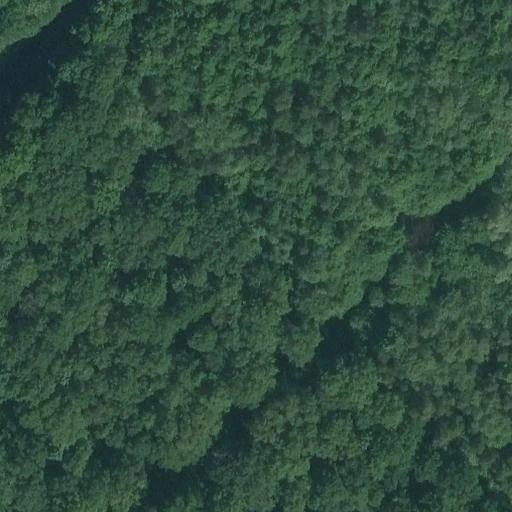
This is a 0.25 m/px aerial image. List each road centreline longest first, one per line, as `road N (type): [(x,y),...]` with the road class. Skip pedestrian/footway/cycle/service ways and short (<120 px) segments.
road 1 (track): [(511,147),(179,448)]
road 2 (track): [(179,448),(0,383)]
road 3 (track): [(343,511),(216,460)]
